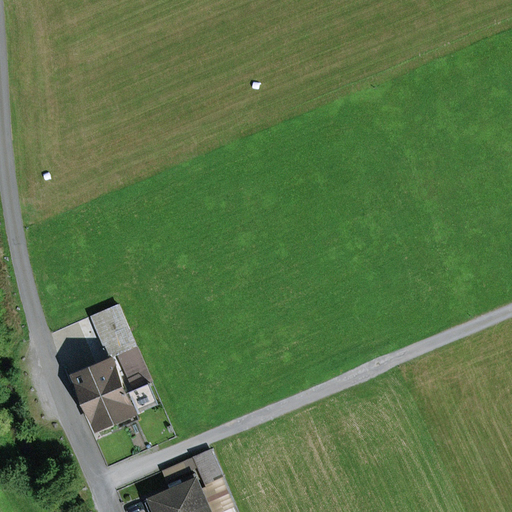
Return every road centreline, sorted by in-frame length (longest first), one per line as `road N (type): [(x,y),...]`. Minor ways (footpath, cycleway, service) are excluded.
road 1 (track): [(511,310),(97,485)]
road 2 (unclassified): [(42,342),(11,215),(0,92)]
road 3 (residential): [(107,511),(42,342)]
